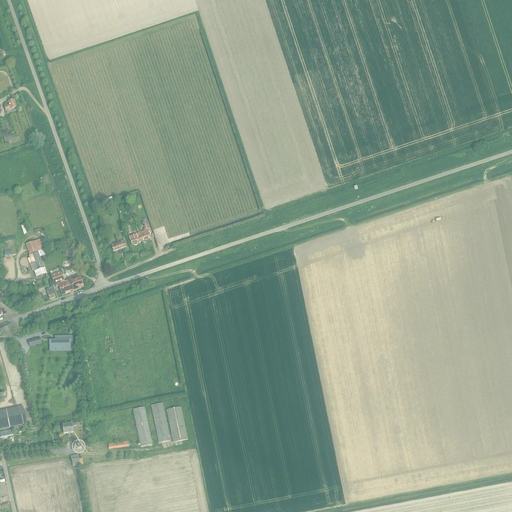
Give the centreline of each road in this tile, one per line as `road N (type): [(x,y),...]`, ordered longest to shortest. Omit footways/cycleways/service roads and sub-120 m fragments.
road 1 (unclassified): [(97,287),(511,151)]
road 2 (unclassified): [(97,287),(98,260),(8,0)]
